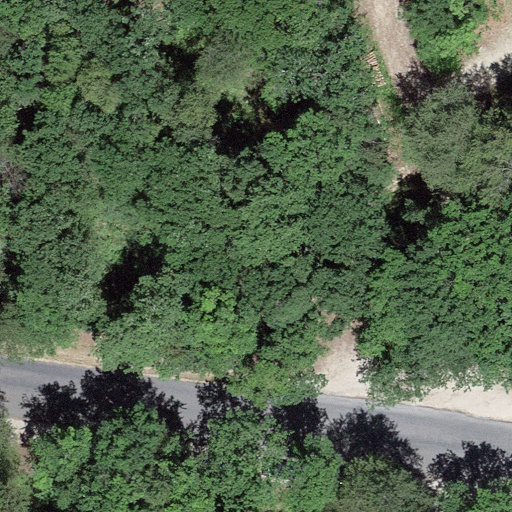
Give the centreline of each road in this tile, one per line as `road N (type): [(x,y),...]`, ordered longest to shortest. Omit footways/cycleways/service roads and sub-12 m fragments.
road 1 (tertiary): [(511,453),(0,383)]
road 2 (track): [(498,451),(497,379),(459,222),(390,41),(384,0)]
